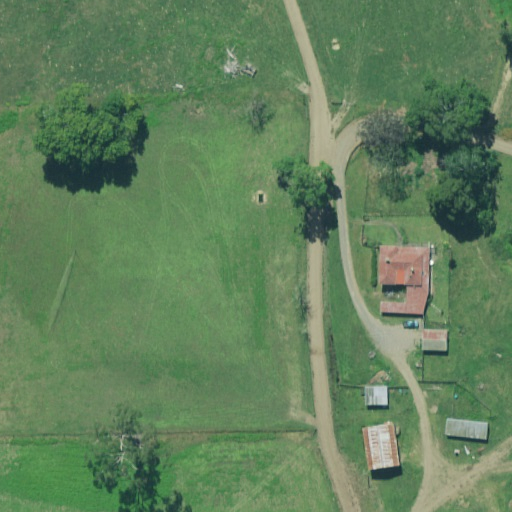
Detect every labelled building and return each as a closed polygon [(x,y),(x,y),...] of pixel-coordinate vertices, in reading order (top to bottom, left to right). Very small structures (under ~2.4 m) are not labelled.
[(428,315),(430,286),(431,248),(384,246),(382,285),(410,286),(409,304),(382,303),(382,313),(428,315)] [(450,322),(426,322),(425,351),(449,352),(450,322)] [(391,388),(368,387),(367,405),(390,406),(391,388)] [(491,424),(450,420),(448,436),(489,440),(491,424)] [(398,467),(392,426),(366,429),(371,471),(398,467)]
